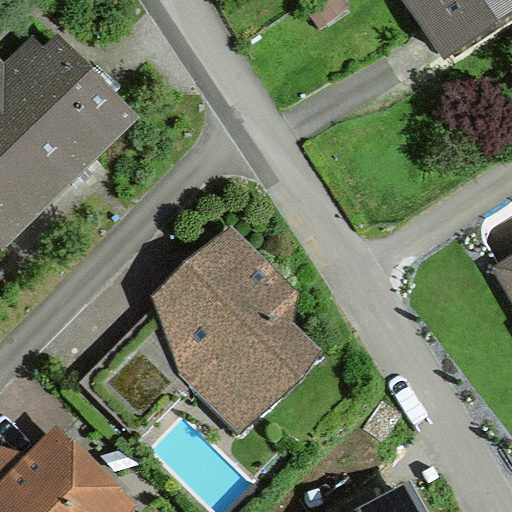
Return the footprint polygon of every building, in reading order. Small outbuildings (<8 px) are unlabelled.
[(511,0),(403,0),(440,54),(511,6),(511,0)] [(55,45),(41,58),(30,48),(0,76),(0,237),(124,117),(55,45)] [(246,423),(309,358),(267,317),(272,312),(272,307),(270,302),(261,293),(263,287),(261,282),(217,238),(190,266),(197,273),(186,284),(179,277),(152,305),(159,312),(84,387),(136,438),(198,375),(246,423)] [(511,264),(497,273),(511,298),(511,264)] [(0,511),(114,511),(119,508),(51,440),(16,476),(0,460),(0,511)] [(341,508),(343,511),(410,511),(401,495),(374,510),(365,495),(341,508)]
